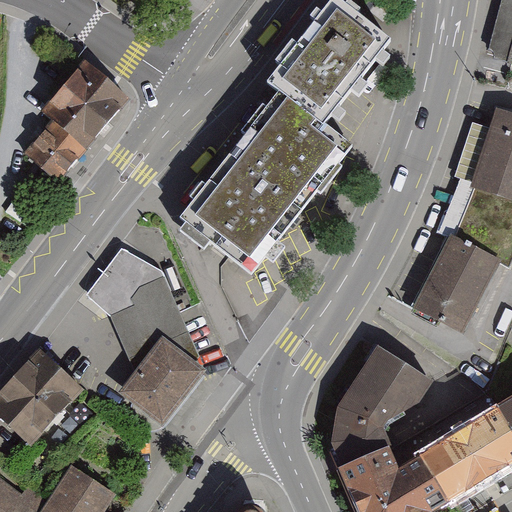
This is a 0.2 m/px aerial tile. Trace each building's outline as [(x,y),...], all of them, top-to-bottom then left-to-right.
[(399,48),(342,4),(278,84),(335,129),(399,48)] [(126,100),(77,60),(33,113),(47,125),(23,154),(57,183),(126,100)] [(325,126),(295,104),(203,223),(258,265),(343,155),(318,135),(325,126)] [(511,115),(499,111),(473,190),(511,203),(511,115)] [(502,263),(450,238),(416,309),(467,334),(502,263)] [(122,252),(86,299),(111,321),(135,310),(131,303),(140,292),(166,281),(163,275),(122,252)] [(162,344),(204,378),(166,281),(140,292),(131,303),(135,310),(111,321),(136,377),(162,344)] [(204,378),(162,344),(136,377),(117,399),(163,436),(208,381),(204,378)] [(437,381),(381,350),(345,407),(339,443),(344,467),(363,511),(440,511),(511,468),(511,400),(406,465),(390,431),(396,417),(424,403),(437,381)] [(45,354),(0,400),(0,418),(35,452),(88,396),(45,354)] [(111,511),(121,497),(73,464),(48,502),(29,489),(24,497),(0,481),(0,511),(111,511)] [(240,506),(235,511),(269,511),(255,501),(240,506)]
